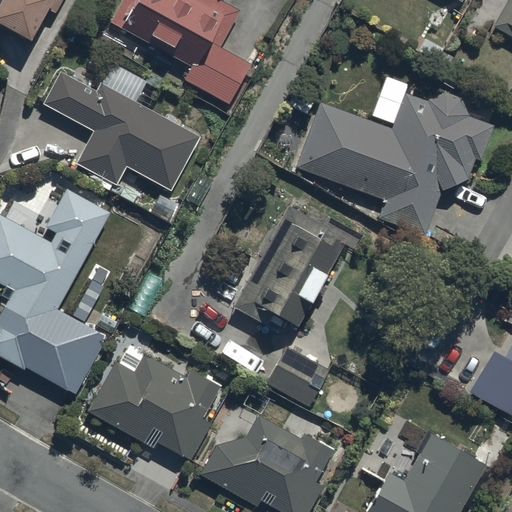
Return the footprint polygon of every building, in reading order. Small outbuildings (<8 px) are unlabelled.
[(0,0),(0,29),(30,45),(53,0),(61,5),(63,0),(0,0)] [(122,0),(109,25),(190,67),(183,81),(231,106),(252,66),(211,44),(217,32),(226,37),(240,11),(219,0),(122,0)] [(511,0),(508,0),(493,27),(511,37),(511,0)] [(95,93),(59,74),(43,106),(92,134),(75,164),(116,186),(125,169),(169,193),(199,139),(134,103),(146,82),(113,63),(101,66),(92,83),(98,86),(95,93)] [(444,94),(426,103),(404,95),(392,130),(319,105),(296,171),(384,201),(377,221),(425,238),(441,193),(442,193),(443,193),(444,192),(445,192),(446,192),(447,192),(447,191),(448,191),(449,191),(450,191),(450,190),(451,190),(452,190),(453,189),(454,189),(455,188),(456,188),(457,187),(458,187),(459,186),(460,186),(461,185),(462,185),(463,184),(464,183),(465,183),(465,182),(466,182),(467,181),(470,178),(474,161),(481,162),(494,127),(468,118),(461,100),(444,94)] [(108,214),(65,191),(44,231),(54,237),(51,243),(0,216),(0,286),(11,293),(0,312),(0,357),(74,396),(105,337),(56,311),(108,214)] [(327,230),(290,209),(279,228),(272,223),(258,248),(262,251),(231,307),(268,328),(274,317),(296,330),(342,247),(323,236),(327,230)] [(511,339),(502,361),(489,355),(468,396),(511,419),(511,339)] [(185,379),(129,347),(119,365),(116,363),(87,414),(153,451),(157,444),(189,462),(210,424),(202,419),(223,382),(208,373),(205,379),(190,370),(185,379)] [(328,372),(285,348),(266,384),(310,407),(328,372)] [(299,441),(257,417),(247,438),(217,445),(199,476),(257,508),(259,504),(273,511),(309,511),(323,489),(314,484),(333,451),(303,434),(299,441)] [(402,484),(387,475),(365,511),(463,511),(467,506),(473,509),(494,473),(431,436),(402,484)]
